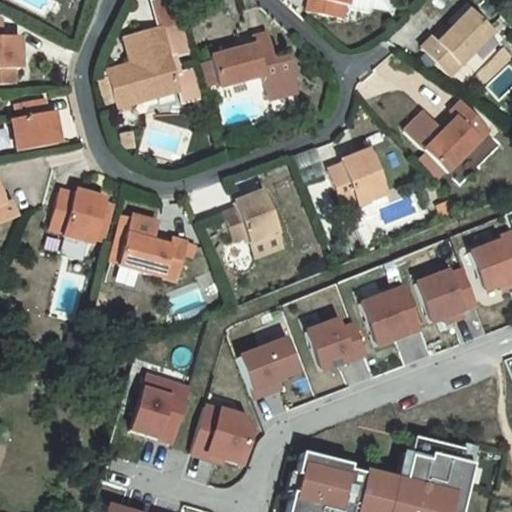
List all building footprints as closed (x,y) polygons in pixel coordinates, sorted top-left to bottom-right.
[(306,0),(304,13),(336,18),(338,5),(346,7),(346,0),(306,0)] [(346,7),(338,5),(336,18),(343,20),(346,7)] [(490,34),(467,12),(435,44),(429,39),(419,49),(448,77),(490,34)] [(12,25),(0,25),(0,85),(12,85),(11,70),(20,70),(18,39),(12,39),(12,25)] [(179,27),(160,32),(168,59),(187,53),(179,27)] [(129,39),(136,64),(130,66),(106,73),(116,109),(177,92),(173,77),(168,59),(160,32),(159,30),(129,39)] [(235,51),(209,59),(217,89),(261,77),(267,101),(296,94),(286,58),(273,61),(265,35),(251,40),(251,41),(252,46),(235,51)] [(129,39),(123,40),(130,66),(136,64),(129,39)] [(251,41),(234,46),(235,51),(252,46),(251,41)] [(192,72),(173,77),(177,92),(181,104),(200,98),(192,72)] [(42,101),(13,107),(16,121),(9,123),(15,152),(58,145),(52,114),(45,116),(42,101)] [(450,115),(454,120),(441,133),(437,128),(426,118),(407,138),(444,175),(487,132),(458,103),(448,114),(450,115)] [(454,120),(450,115),(437,128),(441,133),(454,120)] [(384,196),(366,152),(337,163),(338,167),(325,171),(340,209),(353,204),(355,207),(384,196)] [(106,229),(111,209),(101,206),(103,200),(73,193),(73,196),(57,192),(47,229),(62,234),(61,238),(91,245),(96,226),(106,229)] [(261,192),(232,204),(234,210),(221,216),(232,243),(245,237),(247,244),(248,244),(255,258),(281,247),(275,232),(276,232),(273,225),(263,200),(261,192)] [(267,198),(263,200),(273,225),(276,223),(267,198)] [(0,225),(15,218),(8,203),(1,205),(0,201),(0,225)] [(175,282),(184,244),(169,241),(169,243),(167,249),(150,244),(147,243),(152,226),(128,220),(116,267),(175,282)] [(511,287),(511,236),(511,234),(494,240),(495,244),(466,255),(481,294),(510,283),(511,288),(511,287)] [(167,249),(169,243),(151,238),(150,244),(167,249)] [(474,307),(461,272),(447,277),(445,273),(413,286),(428,325),(442,320),(444,325),(462,318),(460,313),(474,307)] [(373,349),(419,331),(402,288),(357,306),(373,349)] [(319,374),(364,357),(352,327),(338,332),(335,323),(304,335),(319,374)] [(82,337),(67,334),(63,348),(78,352),(82,337)] [(235,360),(251,401),(267,395),(263,386),(277,381),(294,374),(282,342),(235,360)] [(78,352),(63,348),(62,354),(76,358),(78,352)] [(128,432),(170,445),(187,391),(144,378),(128,432)] [(280,389),(277,381),(263,386),(267,395),(280,389)] [(210,418),(211,411),(202,409),(200,415),(210,418)] [(248,435),(242,421),(211,411),(210,418),(200,415),(188,455),(205,460),(206,456),(220,461),(238,466),(248,435)] [(459,511),(470,466),(459,464),(462,452),(460,451),(411,439),(406,458),(400,484),(391,482),(362,474),(361,477),(346,473),(348,468),(298,456),(293,477),(296,478),(292,496),(288,495),(284,511),(459,511)] [(470,466),(474,449),(462,445),(460,451),(462,452),(459,464),(470,466)] [(206,456),(205,460),(219,464),(220,461),(206,456)] [(400,484),(406,458),(398,456),(391,482),(400,484)]
